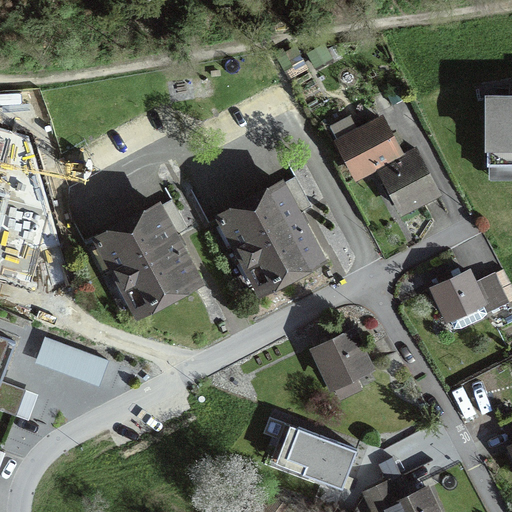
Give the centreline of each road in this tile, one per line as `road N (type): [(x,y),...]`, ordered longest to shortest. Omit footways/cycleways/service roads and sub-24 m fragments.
road 1 (residential): [(19,511),(30,465),(70,431),(468,223)]
road 2 (track): [(12,86),(268,46)]
road 3 (track): [(511,7),(268,46)]
